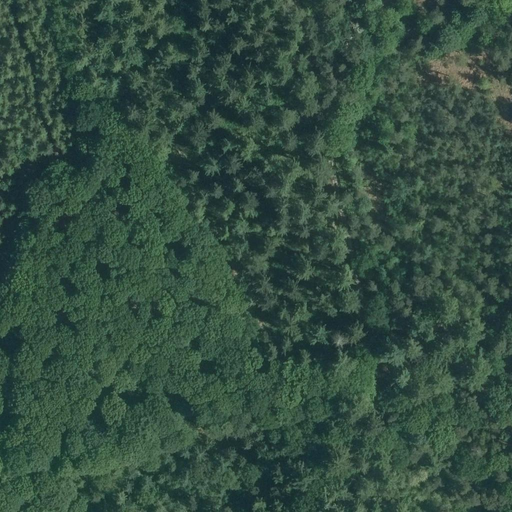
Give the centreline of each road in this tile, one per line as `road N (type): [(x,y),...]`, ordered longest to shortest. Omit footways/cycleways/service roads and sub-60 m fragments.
road 1 (track): [(0,459),(372,369)]
road 2 (track): [(297,0),(372,369)]
road 3 (track): [(306,43),(105,141)]
road 4 (track): [(511,481),(372,369)]
road 5 (track): [(372,369),(445,345),(511,306)]
road 6 (track): [(323,128),(354,97),(384,0)]
road 7 (track): [(344,511),(372,369)]
